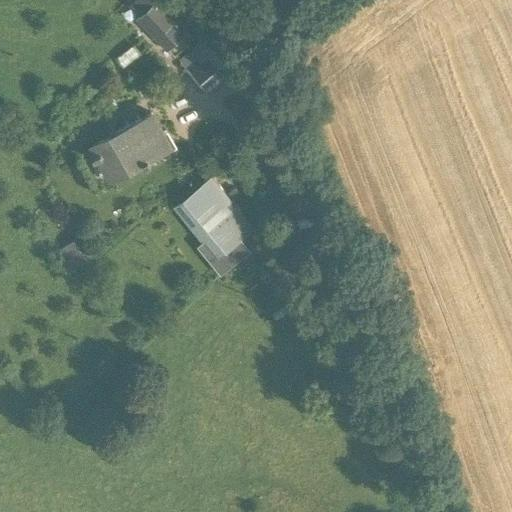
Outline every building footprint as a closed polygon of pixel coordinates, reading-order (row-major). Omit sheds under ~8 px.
[(180,13),(168,0),(157,0),(136,19),(153,37),(180,13)] [(205,38),(180,62),(206,90),(231,66),(205,38)] [(90,143),(94,151),(90,153),(92,157),(96,155),(108,177),(143,160),(145,164),(148,162),(146,158),(168,147),(150,113),(90,143)] [(177,206),(217,255),(253,226),(231,199),(226,193),(213,177),(177,206)] [(226,193),(231,199),(240,192),(235,186),(226,193)] [(79,266),(87,261),(72,240),(64,246),(79,266)]
